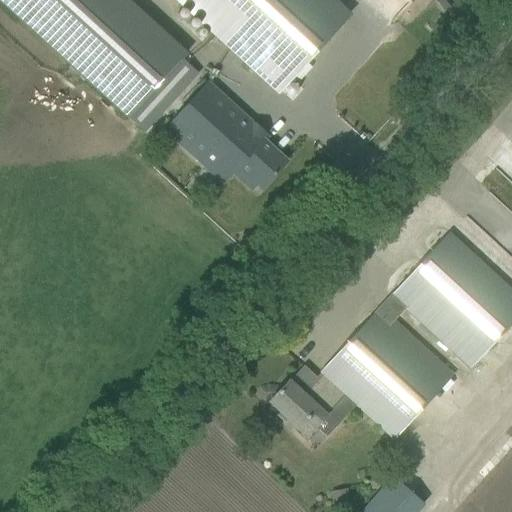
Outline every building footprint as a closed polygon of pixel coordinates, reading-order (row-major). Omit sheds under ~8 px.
[(0,0),(0,3),(127,120),(187,54),(128,0),(0,0)] [(351,15),(334,0),(173,0),(277,95),(351,15)] [(164,130),(207,170),(222,183),(232,172),(251,189),(255,184),(261,189),(285,162),(263,141),(267,137),(252,124),(208,83),(164,130)] [(453,376),(394,321),(405,309),(470,369),(511,322),(511,292),(448,233),(320,372),(322,374),(302,395),(288,382),(269,402),(297,428),(295,431),(307,441),(317,428),(308,421),(340,387),(396,438),(453,376)] [(417,511),(423,505),(390,476),(377,492),(400,511),(417,511)]
